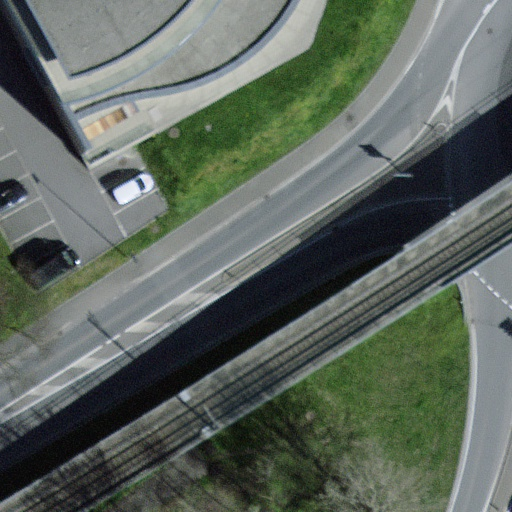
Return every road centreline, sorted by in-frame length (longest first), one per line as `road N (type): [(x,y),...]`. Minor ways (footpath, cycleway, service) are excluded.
road 1 (secondary): [(481,14),(371,150),(0,388)]
road 2 (secondary): [(0,443),(332,247),(376,228),(483,214)]
road 3 (secondary): [(501,242),(502,370),(471,511)]
road 4 (secondary): [(481,14),(464,58),(457,113),(464,167),(483,214)]
